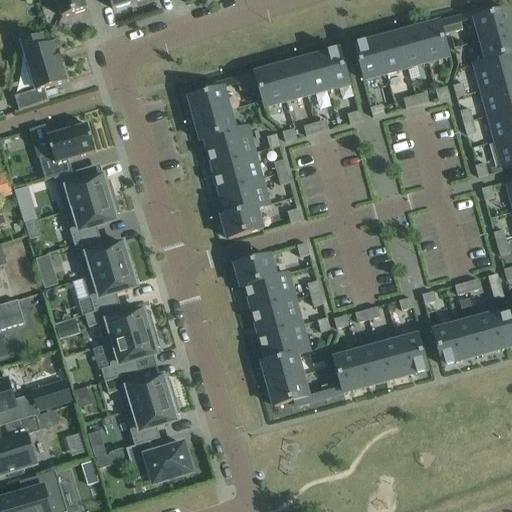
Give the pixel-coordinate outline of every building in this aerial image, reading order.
[(56,0),(62,17),(87,9),(83,0),(56,0)] [(109,0),(112,9),(135,2),(134,0),(109,0)] [(481,42),(511,32),(511,18),(510,10),(489,16),(487,11),(473,15),(481,42)] [(459,18),(449,21),(453,33),(463,30),(459,18)] [(440,23),(444,36),(453,33),(449,21),(440,23)] [(450,58),(444,36),(440,23),(419,29),(428,64),(450,58)] [(428,64),(419,29),(398,35),(408,70),(428,64)] [(511,32),(481,42),(487,62),(487,63),(511,56),(511,32)] [(408,70),(398,35),(377,41),(387,75),(408,70)] [(45,90),(64,84),(66,84),(60,65),(62,64),(59,53),(57,53),(55,45),(46,47),(43,37),(22,44),(36,89),(18,94),(22,110),(49,102),(45,90)] [(387,75),(377,41),(355,47),(365,81),(387,75)] [(340,51),(319,57),(328,91),(350,85),(340,51)] [(511,83),(511,56),(487,63),(487,62),(475,65),(482,91),(511,83)] [(328,91),(319,57),(298,62),(307,97),(328,91)] [(307,97),(298,62),(276,68),(286,103),(307,97)] [(265,109),(286,103),(276,68),(255,74),(259,86),(265,109)] [(250,89),(259,86),(255,74),(246,77),(250,89)] [(250,89),(246,77),(236,79),(240,92),(250,89)] [(489,117),(511,110),(511,83),(482,91),(489,117)] [(195,120),(230,111),(223,84),(209,88),(210,93),(189,98),(195,120)] [(466,96),(463,84),(453,87),(456,98),(466,96)] [(450,97),(447,88),(436,91),(438,101),(450,97)] [(426,94),(415,97),(418,106),(429,103),(426,94)] [(404,100),(406,109),(418,106),(415,97),(404,100)] [(385,115),(382,106),(371,109),(373,118),(385,115)] [(470,110),(460,112),(464,124),(473,121),(470,110)] [(511,137),(511,110),(489,117),(496,142),(511,137)] [(236,132),(236,131),(230,111),(195,120),(201,142),(206,141),(236,132)] [(350,125),(362,122),(359,112),(348,115),(350,125)] [(326,121),(315,124),(318,134),(329,131),(326,121)] [(473,121),(464,124),(467,135),(476,132),(473,121)] [(318,134),(315,124),(304,127),(306,137),(318,134)] [(96,152),(88,125),(69,131),(68,129),(54,133),(55,135),(48,137),(52,154),(39,158),(45,181),(54,178),(73,173),(69,160),(96,152)] [(254,154),(247,128),(236,131),(236,132),(206,141),(213,165),(254,154)] [(294,130),(283,133),(285,143),(297,140),(294,130)] [(280,147),(277,135),(267,138),(270,150),(280,147)] [(511,137),(496,142),(503,168),(507,168),(507,169),(511,167),(511,137)] [(262,179),(254,154),(213,165),(219,191),(262,179)] [(277,175),(287,172),(284,161),(274,163),(277,175)] [(488,176),(485,164),(475,167),(479,179),(488,176)] [(83,183),(80,171),(73,173),(54,178),(64,213),(114,198),(109,182),(105,183),(103,177),(83,183)] [(280,187),(290,184),(287,172),(277,175),(280,187)] [(257,209),(269,206),(262,179),(219,191),(226,216),(257,207),(257,209)] [(495,199),(491,187),(482,190),(485,202),(495,199)] [(74,246),(100,238),(96,227),(116,221),(114,214),(119,213),(114,198),(64,213),(74,246)] [(257,207),(226,216),(222,217),(228,240),(263,230),(257,209),(257,207)] [(300,222),(297,210),(288,213),(291,224),(300,222)] [(507,242),(503,231),(494,234),(497,245),(507,242)] [(103,250),(100,238),(74,246),(84,279),(130,266),(123,244),(103,250)] [(507,243),(497,245),(500,256),(510,254),(507,243)] [(310,256),(307,244),(297,247),(300,258),(310,256)] [(242,288),(246,287),(276,279),(276,278),(270,256),(235,266),(242,288)] [(94,312),(120,305),(117,293),(136,287),(130,266),(84,279),(90,299),(79,302),(83,316),(85,316),(94,312)] [(246,287),(253,312),(295,300),(288,274),(276,278),(276,279),(246,287)] [(498,275),(488,278),(491,289),(501,286),(498,275)] [(478,281),(466,284),(469,293),(480,290),(478,281)] [(311,296),(320,294),(317,282),(307,285),(311,296)] [(469,293),(466,284),(455,287),(458,296),(469,293)] [(501,286),(491,289),(494,300),(504,298),(501,286)] [(434,293),(422,296),(425,305),(436,302),(434,293)] [(323,305),(320,294),(311,296),(314,308),(323,305)] [(413,309),(411,299),(399,302),(402,312),(413,309)] [(260,338),(302,326),(295,300),(253,312),(260,338)] [(0,356),(7,354),(0,332),(0,331),(24,323),(17,301),(0,305),(0,356)] [(124,316),(120,305),(94,312),(85,316),(89,328),(98,325),(104,346),(154,331),(149,316),(145,317),(143,311),(124,316)] [(380,318),(378,308),(366,311),(369,321),(380,318)] [(369,321),(366,311),(355,314),(358,324),(369,321)] [(499,319),(498,314),(476,320),(486,355),(507,349),(498,319),(499,319)] [(511,315),(499,319),(498,319),(507,349),(511,347),(511,315)] [(348,326),(346,317),(334,320),(337,330),(348,326)] [(330,331),(327,319),(318,322),(321,333),(330,331)] [(486,355),(476,320),(456,326),(465,361),(486,355)] [(309,351),(302,326),(260,338),(267,362),(297,354),(297,355),(309,351)] [(465,361),(456,326),(434,332),(443,367),(465,361)] [(105,382),(140,372),(137,360),(157,354),(155,348),(159,347),(154,331),(104,346),(111,367),(101,370),(105,382)] [(428,371),(419,336),(397,342),(407,377),(428,371)] [(386,382),(407,377),(397,342),(376,348),(386,382)] [(386,382),(376,348),(356,353),(365,388),(386,382)] [(365,388),(356,353),(334,359),(340,382),(343,393),(344,394),(365,388)] [(297,354),(267,362),(262,363),(268,385),(303,375),(297,355),(297,354)] [(144,383),(140,372),(105,382),(109,395),(118,392),(125,413),(174,397),(170,382),(166,384),(164,377),(144,383)] [(310,402),(303,375),(268,385),(274,407),(295,401),(296,406),(310,402)] [(6,379),(0,380),(0,427),(39,415),(38,412),(32,394),(13,401),(6,379)] [(66,382),(32,393),(32,394),(38,412),(72,401),(66,382)] [(343,393),(340,382),(331,384),(334,396),(343,393)] [(334,396),(331,384),(321,387),(324,399),(334,396)] [(135,447),(150,442),(161,439),(157,427),(177,421),(175,415),(179,413),(174,397),(125,413),(135,447)] [(40,431),(50,428),(45,414),(35,417),(40,431)] [(0,442),(0,476),(8,474),(9,478),(24,474),(22,470),(38,465),(28,435),(40,431),(35,417),(5,426),(9,439),(0,442)] [(154,454),(150,442),(135,447),(126,449),(136,481),(151,476),(154,485),(193,474),(184,445),(154,454)] [(23,495),(0,501),(0,507),(1,511),(63,511),(56,486),(59,485),(55,472),(20,482),(23,495)]
